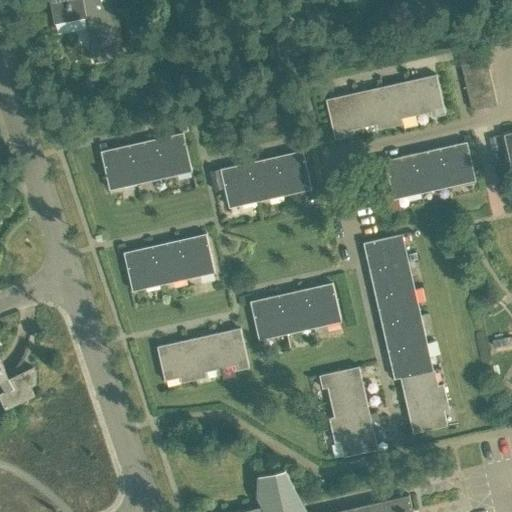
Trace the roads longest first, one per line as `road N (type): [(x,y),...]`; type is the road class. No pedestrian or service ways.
road 1 (residential): [(147,511),(69,274)]
road 2 (residential): [(69,274),(0,66)]
